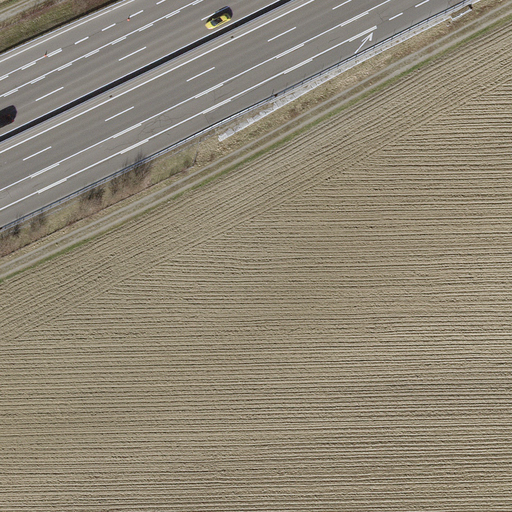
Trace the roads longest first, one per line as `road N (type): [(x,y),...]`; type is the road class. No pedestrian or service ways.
road 1 (motorway): [(43,152),(349,0)]
road 2 (motorway): [(241,0),(107,67)]
